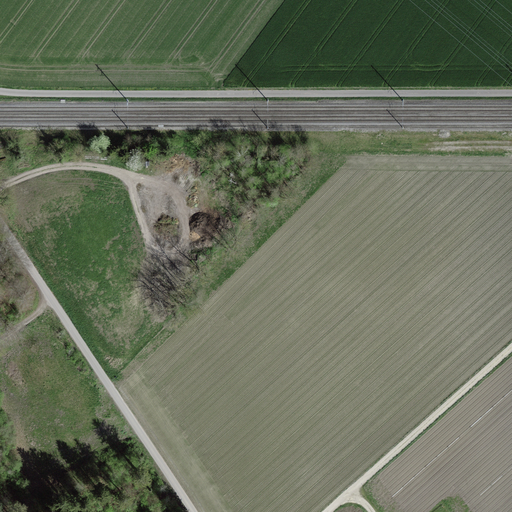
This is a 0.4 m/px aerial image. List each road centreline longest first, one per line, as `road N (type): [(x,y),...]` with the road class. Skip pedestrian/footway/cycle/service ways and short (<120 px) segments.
road 1 (unclassified): [(511,87),(0,89)]
road 2 (unclassified): [(193,511),(0,218)]
road 3 (track): [(329,511),(511,346)]
road 4 (track): [(187,236),(174,186),(148,179),(83,166),(46,169),(0,187)]
